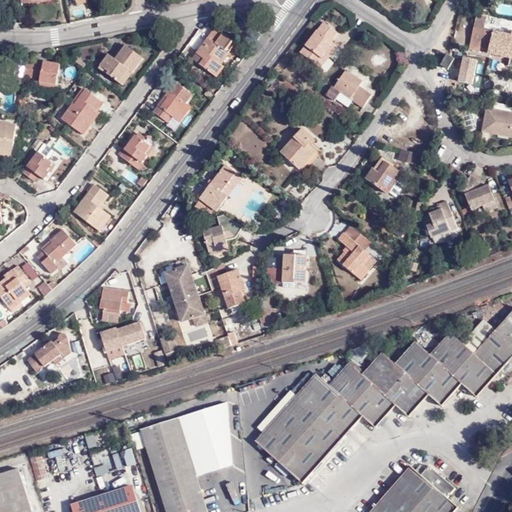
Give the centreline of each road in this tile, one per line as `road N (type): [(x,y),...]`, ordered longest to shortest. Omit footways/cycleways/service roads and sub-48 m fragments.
road 1 (unclassified): [(307,0),(119,247),(60,306),(0,347)]
road 2 (residential): [(46,214),(184,42),(194,11)]
road 3 (residential): [(298,511),(339,498),(387,446),(414,435),(445,443),(503,492)]
road 4 (residential): [(317,214),(315,204),(429,48)]
road 5 (residential): [(511,158),(463,150),(429,48)]
road 6 (residential): [(146,20),(55,38),(0,30)]
